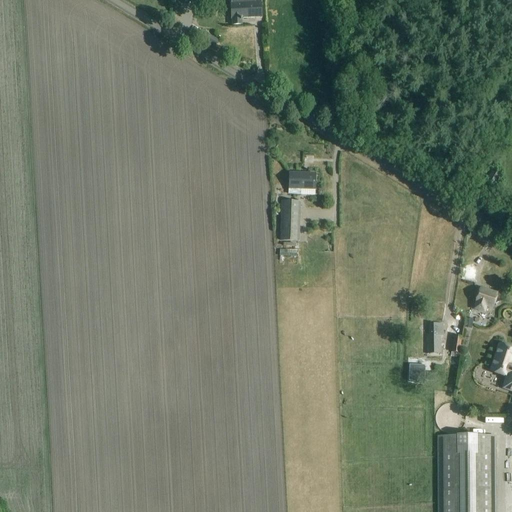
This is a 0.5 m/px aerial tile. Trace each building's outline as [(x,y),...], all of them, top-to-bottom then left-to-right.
[(182,0),(181,7),(196,11),(199,0),(182,0)] [(231,0),(231,2),(230,2),(231,19),(232,19),(232,25),(242,25),(241,21),(242,21),(242,19),(261,18),(261,2),(255,2),(254,0),(231,0)] [(493,172),(488,180),(494,184),(499,176),(493,172)] [(315,174),(289,173),(288,190),(315,191),(315,174)] [(282,202),(282,214),(281,242),(299,242),(300,202),(282,202)] [(492,307),(496,295),(481,290),(478,298),(475,308),(484,311),(486,305),(492,307)] [(464,328),(471,329),(473,319),(466,318),(464,328)] [(443,336),(443,324),(429,324),(429,335),(426,335),(427,354),(430,354),(441,354),(441,336),(443,336)] [(462,337),(454,336),(451,352),(459,353),(462,337)] [(511,348),(500,344),(491,371),(507,377),(503,388),(511,390),(511,348)] [(409,365),(409,381),(424,384),(425,366),(409,365)] [(501,395),(501,385),(486,385),(486,395),(501,395)] [(440,436),(440,511),(493,511),(493,436),(440,436)]
